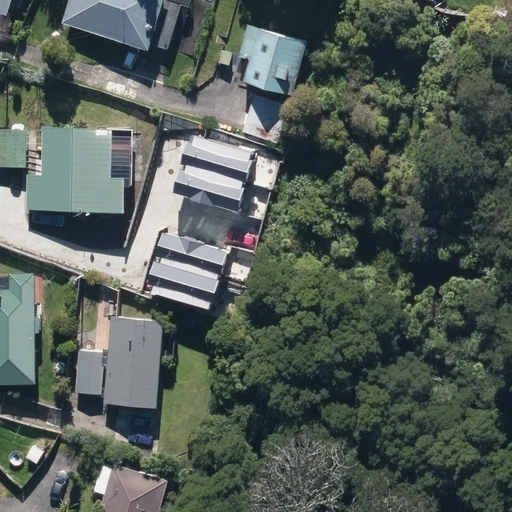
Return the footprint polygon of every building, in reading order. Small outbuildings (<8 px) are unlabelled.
[(0,0),(0,15),(6,17),(11,0),(0,0)] [(70,0),(62,25),(149,53),(165,0),(70,0)] [(244,84),(292,98),(308,44),(249,27),(239,60),(250,63),(244,84)] [(243,129),(280,140),(290,108),(254,97),(243,129)] [(27,213),(125,216),(126,181),(111,181),(113,130),(41,129),(41,178),(28,178),(27,213)] [(0,168),(25,169),(25,132),(0,131),(0,168)] [(38,253),(77,267),(88,236),(50,222),(38,253)] [(0,386),(36,385),(35,334),(39,334),(39,319),(35,319),(34,275),(11,275),(11,291),(0,290),(0,386)] [(104,405),(157,409),(164,322),(111,318),(104,405)] [(47,350),(63,349),(62,329),(47,330),(47,350)] [(76,395),(101,396),(104,354),(77,352),(76,395)] [(26,459),(36,465),(44,453),(33,447),(26,459)] [(160,511),(169,483),(114,466),(99,511),(160,511)]
